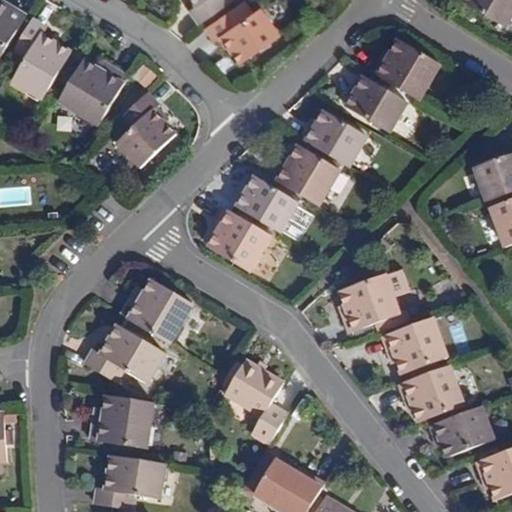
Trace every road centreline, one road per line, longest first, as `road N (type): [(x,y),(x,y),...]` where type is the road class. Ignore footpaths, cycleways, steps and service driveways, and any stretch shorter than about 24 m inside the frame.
road 1 (residential): [(138,229),(278,323),(426,511)]
road 2 (residential): [(237,133),(159,45),(79,0)]
road 3 (residential): [(375,0),(237,133)]
road 4 (residential): [(138,229),(71,284),(44,319),(37,371)]
road 5 (residential): [(37,371),(47,511)]
road 6 (residential): [(398,0),(511,83)]
road 7 (residential): [(237,133),(138,229)]
